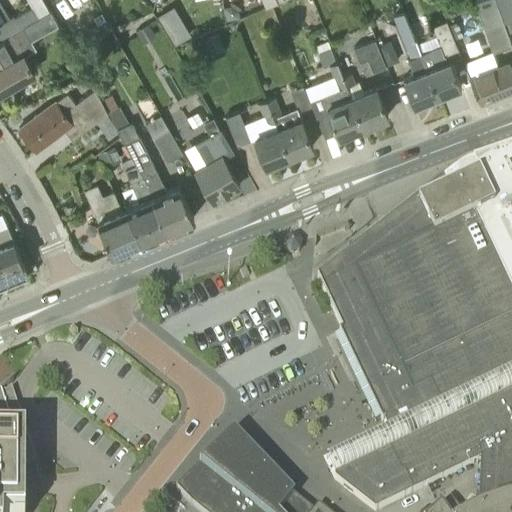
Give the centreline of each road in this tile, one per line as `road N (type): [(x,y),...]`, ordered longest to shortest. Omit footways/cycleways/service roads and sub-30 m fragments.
road 1 (secondary): [(80,292),(511,123)]
road 2 (residential): [(129,511),(204,414),(208,393),(80,292)]
road 3 (residential): [(80,292),(0,155)]
